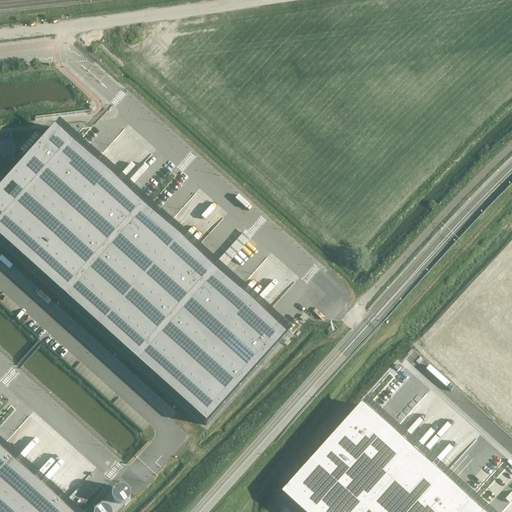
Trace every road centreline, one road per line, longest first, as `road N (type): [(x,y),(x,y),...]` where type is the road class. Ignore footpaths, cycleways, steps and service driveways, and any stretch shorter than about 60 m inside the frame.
road 1 (track): [(149,511),(312,346),(339,336),(355,318)]
road 2 (unclassified): [(511,448),(412,358)]
